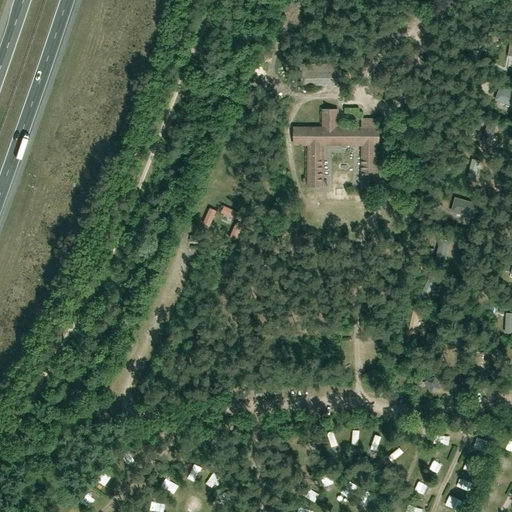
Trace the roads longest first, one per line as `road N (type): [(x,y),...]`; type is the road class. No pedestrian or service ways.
road 1 (track): [(101,511),(166,451),(176,414),(350,401),(459,409),(511,403)]
road 2 (unknown): [(360,402),(357,253),(364,227),(389,194),(399,104)]
road 3 (motorway): [(0,193),(66,0)]
road 4 (track): [(511,425),(469,435),(434,511)]
